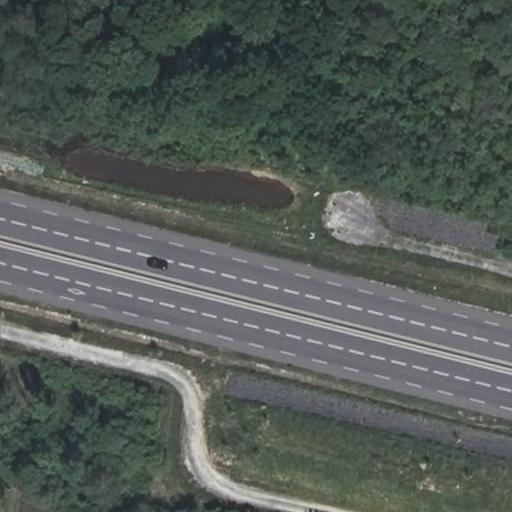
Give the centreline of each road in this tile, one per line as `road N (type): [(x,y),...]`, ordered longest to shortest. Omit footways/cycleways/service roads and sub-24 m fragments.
road 1 (primary): [(511,346),(0,217)]
road 2 (primary): [(0,272),(511,398)]
road 3 (track): [(316,511),(226,492),(204,470),(192,396),(176,373),(0,329)]
